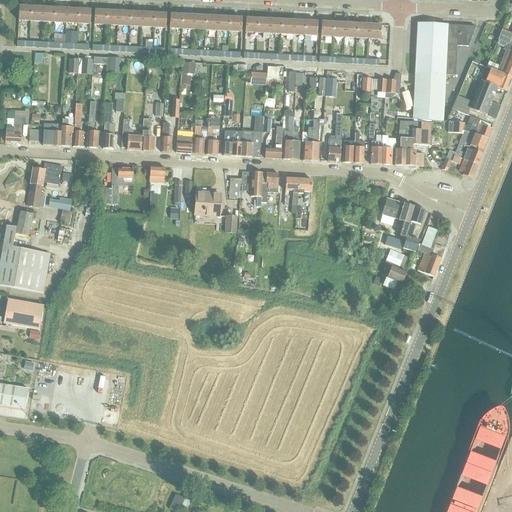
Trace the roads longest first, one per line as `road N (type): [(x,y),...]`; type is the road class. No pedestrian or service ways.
road 1 (residential): [(0,149),(402,181)]
road 2 (residential): [(352,511),(471,214)]
road 3 (residential): [(299,511),(87,441)]
road 4 (residential): [(401,5),(279,0)]
